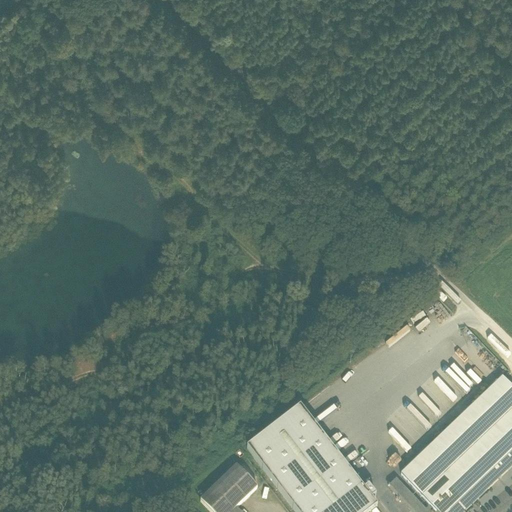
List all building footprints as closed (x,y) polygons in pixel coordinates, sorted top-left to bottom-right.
[(195,188),(204,195),(234,171),(226,162),(195,188)] [(466,389),(458,379),(471,363),(467,359),(460,353),(454,361),(441,369),(446,376),(442,373),(454,389),(457,387),(461,390),(457,393),(460,396),(465,390),(466,389)] [(470,389),(478,380),(468,371),(460,380),(470,389)] [(464,511),(511,466),(511,389),(502,379),(466,414),(400,476),(434,511),(464,511)] [(423,393),(394,416),(410,435),(415,431),(418,434),(441,416),(423,393)] [(246,450),(294,511),(371,511),(377,508),(371,501),(375,497),(368,488),(364,491),(300,408),(246,450)] [(200,502),(209,511),(232,511),(235,509),(257,489),(236,467),(200,502)] [(426,511),(396,480),(387,489),(408,511),(426,511)]
